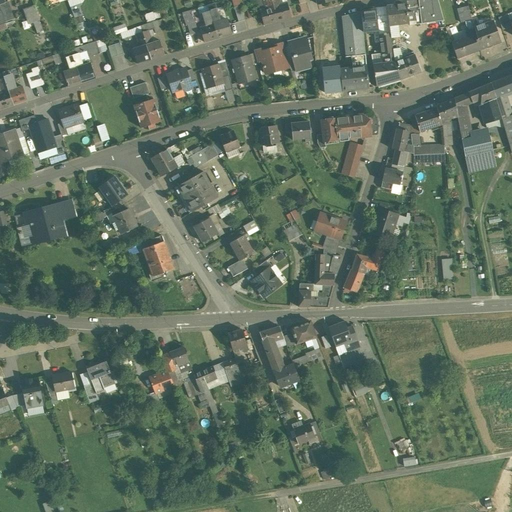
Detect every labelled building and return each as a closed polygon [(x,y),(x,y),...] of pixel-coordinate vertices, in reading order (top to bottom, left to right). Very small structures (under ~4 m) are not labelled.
[(271,0),(264,0),(267,9),(273,7),(271,0)] [(437,0),(417,0),(419,11),(413,12),(415,22),(415,25),(444,22),(437,0)] [(406,1),(394,3),(395,6),(386,7),(387,18),(389,26),(397,24),(408,23),(406,1)] [(412,1),(406,1),(408,23),(415,22),(413,12),(412,1)] [(5,3),(0,5),(0,7),(5,22),(14,19),(7,2),(5,3)] [(279,5),(273,7),(277,21),(291,18),(287,4),(287,3),(279,5)] [(34,5),(22,10),(26,21),(32,19),(33,23),(39,21),(34,5)] [(208,5),(191,10),(193,17),(203,14),(203,13),(210,11),(208,5)] [(468,6),(457,9),(460,22),(464,21),(471,19),(468,6)] [(273,7),(267,9),(260,11),(264,25),(277,21),(273,7)] [(386,7),(375,8),(375,10),(377,19),(387,18),(386,7)] [(215,9),(210,11),(213,24),(219,22),(215,9)] [(375,10),(361,12),(361,15),(363,32),(378,30),(377,19),(375,10)] [(210,11),(203,13),(203,14),(207,26),(213,24),(210,11)] [(153,13),(145,15),(147,22),(155,19),(153,13)] [(508,14),(498,18),(502,29),(511,26),(510,20),(508,14)] [(346,56),(365,54),(363,32),(361,15),(342,17),(346,56)] [(389,26),(387,18),(377,19),(378,30),(379,35),(390,34),(389,26)] [(471,19),(464,21),(467,29),(464,30),(467,37),(467,36),(475,33),(474,28),(471,19)] [(219,22),(213,24),(218,38),(231,34),(227,20),(219,22)] [(39,21),(33,23),(37,33),(43,31),(39,21)] [(492,22),(474,28),(475,33),(479,50),(500,43),(492,22)] [(207,26),(199,28),(204,43),(218,38),(213,24),(207,26)] [(397,24),(389,26),(390,34),(391,45),(399,44),(400,44),(397,24)] [(153,43),(148,30),(142,32),(146,45),(153,43)] [(464,30),(451,35),(451,37),(453,42),(467,37),(464,30)] [(142,32),(136,34),(140,47),(146,45),(142,32)] [(479,50),(475,33),(467,36),(473,53),(479,50)] [(390,34),(379,35),(381,53),(382,63),(382,65),(394,63),(393,62),(391,45),(390,34)] [(453,42),(451,42),(457,59),(473,53),(467,36),(467,37),(453,42)] [(305,39),(290,43),(293,57),(297,70),(308,67),(304,50),(308,49),(305,39)] [(153,43),(146,45),(151,60),(165,55),(160,41),(153,43)] [(110,57),(123,53),(120,42),(106,45),(110,57)] [(399,44),(391,45),(393,62),(403,59),(399,44)] [(140,47),(133,49),(138,64),(151,60),(146,45),(140,47)] [(277,46),(260,51),(263,61),(267,74),(284,69),(281,61),(278,47),(277,46)] [(287,58),(284,46),(278,47),(281,61),(287,59),(287,58)] [(260,49),(253,51),(257,63),(263,61),(260,51),(260,49)] [(403,59),(393,62),(394,63),(400,80),(421,72),(413,52),(405,55),(406,57),(403,59)] [(83,66),(79,53),(73,55),(77,68),(83,66)] [(381,53),(371,54),(372,65),(382,63),(381,53)] [(365,54),(346,56),(347,63),(341,63),(339,67),(342,91),(368,89),(365,54)] [(77,68),(73,55),(66,58),(70,70),(77,68)] [(248,55),(231,60),(238,84),(255,79),(248,55)] [(293,57),(287,58),(287,59),(290,68),(291,72),(297,70),(293,57)] [(287,59),(281,61),(284,69),(290,68),(287,59)] [(394,63),(382,65),(382,63),(372,65),(375,87),(400,80),(394,63)] [(83,66),(77,68),(82,83),(95,78),(90,64),(83,66)] [(218,64),(202,69),(207,89),(224,84),(222,77),(218,64)] [(325,92),(342,91),(339,67),(322,69),(325,92)] [(70,70),(63,73),(68,87),(82,83),(77,68),(70,70)] [(185,69),(167,76),(172,92),(184,88),(184,91),(192,89),(190,82),(186,71),(185,69)] [(192,69),(186,71),(190,82),(196,81),(192,69)] [(233,89),(228,75),(222,77),(224,84),(226,91),(233,89)] [(511,75),(490,84),(495,98),(502,95),(504,97),(505,94),(511,91),(511,75)] [(15,89),(11,76),(4,78),(8,91),(15,89)] [(166,88),(163,77),(157,79),(161,90),(166,88)] [(4,78),(0,79),(0,86),(2,93),(8,91),(4,78)] [(146,82),(130,88),(133,99),(149,93),(146,82)] [(490,84),(468,93),(472,103),(478,100),(481,106),(495,99),(495,98),(490,84)] [(15,89),(8,91),(13,105),(27,101),(22,86),(15,89)] [(2,93),(0,93),(0,109),(13,105),(8,91),(2,93)] [(472,103),(468,93),(460,97),(464,106),(472,103)] [(504,97),(502,95),(495,98),(495,99),(501,118),(501,119),(510,117),(510,116),(504,97)] [(460,97),(453,99),(457,117),(461,141),(470,139),(464,106),(460,97)] [(154,99),(134,105),(141,128),(161,122),(154,99)] [(453,99),(436,106),(437,109),(441,122),(442,121),(449,119),(457,117),(453,99)] [(495,99),(481,106),(486,123),(501,118),(495,99)] [(77,105),(60,111),(64,123),(65,128),(66,127),(83,122),(77,105)] [(437,109),(414,116),(420,132),(442,125),(441,122),(437,109)] [(511,115),(510,116),(510,117),(501,119),(511,154),(511,153),(511,115)] [(19,121),(22,132),(29,129),(28,126),(36,123),(34,116),(19,121)] [(327,120),(321,120),(323,135),(323,142),(325,142),(325,145),(337,144),(337,140),(347,139),(347,140),(349,140),(349,138),(369,136),(368,128),(369,127),(369,126),(371,123),(371,120),(368,118),(366,118),(362,116),(334,119),(332,117),(329,117),(327,120)] [(449,119),(442,121),(444,145),(451,144),(449,119)] [(36,123),(28,126),(29,129),(38,153),(56,147),(53,138),(47,120),(36,123)] [(308,121),(290,123),(292,133),(292,140),(305,139),(310,138),(308,121)] [(64,123),(58,125),(61,136),(68,134),(66,127),(65,128),(64,123)] [(95,125),(100,142),(108,139),(103,123),(95,125)] [(410,126),(399,124),(398,130),(408,132),(408,134),(411,135),(411,134),(410,126)] [(276,126),(259,128),(262,146),(274,144),(279,143),(276,126)] [(30,160),(20,129),(0,135),(0,159),(1,164),(10,161),(11,165),(30,160)] [(398,130),(397,130),(393,149),(395,150),(404,152),(405,144),(408,134),(408,132),(398,130)] [(234,132),(219,137),(226,154),(240,148),(234,132)] [(418,134),(411,134),(411,135),(411,145),(412,147),(413,147),(419,147),(418,134)] [(61,135),(53,138),(59,155),(67,152),(61,135)] [(323,135),(316,135),(317,144),(319,148),(325,148),(325,145),(325,142),(323,142),(323,135)] [(470,139),(461,141),(465,157),(491,151),(493,150),(489,135),(470,139)] [(350,143),(341,174),(353,178),(362,146),(350,143)] [(274,144),(262,146),(263,152),(275,150),(274,144)] [(411,145),(405,144),(404,152),(406,153),(413,154),(413,147),(412,147),(411,145)] [(212,145),(200,151),(206,162),(218,156),(212,145)] [(419,147),(413,147),(413,154),(413,156),(431,155),(431,146),(419,147)] [(444,146),(431,146),(431,155),(438,155),(444,155),(444,146)] [(166,150),(150,158),(161,177),(177,168),(166,150)] [(404,152),(395,150),(392,165),(403,168),(403,167),(406,153),(404,152)] [(491,151),(465,157),(467,169),(494,163),(491,151)] [(412,169),(403,167),(403,168),(402,172),(402,173),(399,185),(409,187),(412,169)] [(402,172),(384,169),(382,182),(393,184),(399,185),(402,173),(402,172)] [(202,172),(177,187),(192,213),(217,198),(202,172)] [(115,177),(99,188),(100,190),(106,197),(111,206),(112,206),(115,204),(127,195),(115,177)] [(393,184),(382,182),(381,188),(392,190),(393,184)] [(100,190),(94,194),(99,202),(106,197),(100,190)] [(72,203),(58,207),(61,220),(75,217),(72,203)] [(111,206),(104,211),(107,216),(118,208),(115,204),(112,206),(111,206)] [(217,205),(207,210),(211,216),(221,211),(217,205)] [(303,206),(290,213),(294,220),(306,213),(303,206)] [(58,207),(38,212),(37,210),(27,213),(29,224),(32,235),(42,232),(43,236),(53,234),(54,238),(65,235),(62,221),(61,220),(58,207)] [(128,209),(113,216),(121,234),(137,227),(128,209)] [(398,215),(378,209),(370,233),(390,240),(390,239),(393,229),(398,215)] [(104,211),(93,219),(94,225),(107,216),(104,211)] [(290,213),(287,215),(293,226),(297,224),(294,220),(290,213)] [(346,223),(321,214),(319,222),(316,232),(330,237),(340,240),(346,223)] [(209,218),(193,227),(202,243),(217,234),(218,236),(223,234),(217,223),(213,226),(209,218)] [(253,221),(243,227),(246,233),(257,227),(253,221)] [(29,224),(17,227),(20,238),(32,235),(29,224)] [(293,226),(284,231),(289,242),(302,235),(297,224),(293,226)] [(393,229),(390,239),(396,241),(399,231),(393,229)] [(161,235),(140,243),(143,251),(151,273),(149,274),(150,278),(151,277),(153,281),(161,278),(160,274),(174,269),(161,235)] [(243,236),(230,243),(240,261),(242,260),(253,254),(243,236)] [(340,240),(330,237),(326,238),(322,250),(323,250),(335,254),(340,240)] [(110,240),(99,243),(101,251),(113,246),(110,240)] [(140,243),(119,251),(121,259),(143,251),(140,243)] [(373,260),(370,259),(367,268),(377,271),(385,252),(376,249),(373,260)] [(335,254),(323,250),(323,255),(315,255),(315,273),(316,273),(316,285),(323,285),(333,285),(334,275),(336,275),(341,256),(335,256),(335,254)] [(370,259),(356,256),(351,272),(362,275),(365,267),(367,268),(370,259)] [(440,258),(441,279),(452,279),(451,258),(440,258)] [(240,261),(228,268),(233,277),(247,269),(242,260),(240,261)] [(267,260),(252,271),(257,277),(269,269),(272,267),(267,260)] [(257,277),(252,281),(256,287),(255,287),(259,292),(260,292),(264,297),(281,285),(276,279),(277,279),(273,274),(269,269),(257,277)] [(351,272),(344,288),(356,292),(362,275),(351,272)] [(327,308),(333,285),(323,285),(322,293),(311,293),(310,292),(298,291),(297,307),(327,308)] [(347,328),(344,321),(328,328),(336,347),(344,344),(357,339),(352,326),(347,328)] [(310,322),(298,325),(303,339),(304,342),(311,340),(316,338),(310,322)] [(298,325),(281,331),(286,345),(303,339),(298,325)] [(279,327),(259,333),(266,352),(275,349),(273,343),(277,341),(276,339),(283,337),(279,327)] [(242,330),(227,334),(232,350),(242,347),(242,349),(244,353),(248,352),(242,330)] [(321,337),(324,348),(329,346),(326,335),(321,337)] [(357,339),(344,344),(347,352),(360,348),(357,339)] [(183,348),(169,353),(173,365),(176,364),(177,366),(184,363),(188,362),(183,348)] [(275,349),(266,352),(269,360),(278,357),(277,355),(275,349)] [(321,350),(315,351),(316,358),(318,361),(324,359),(321,350)] [(315,351),(305,354),(306,356),(307,362),(316,358),(315,351)] [(256,352),(249,354),(253,363),(259,361),(256,352)] [(169,353),(162,355),(164,363),(167,362),(170,372),(175,370),(173,365),(169,353)] [(356,354),(345,358),(346,360),(348,365),(359,361),(356,354)] [(278,357),(269,360),(274,373),(284,369),(278,355),(277,355),(278,357)] [(306,356),(292,361),(293,365),(294,367),(307,362),(306,356)] [(243,357),(235,359),(238,368),(245,366),(243,357)] [(235,359),(223,363),(225,372),(229,371),(238,368),(235,359)] [(106,362),(86,369),(92,384),(95,394),(96,394),(105,390),(103,386),(113,383),(106,362)] [(193,375),(188,362),(184,363),(190,378),(194,376),(193,375)] [(284,369),(274,373),(280,387),(299,380),(294,367),(293,365),(284,369)] [(213,367),(193,375),(194,376),(200,393),(203,392),(209,390),(206,383),(217,378),(213,367)] [(170,372),(168,373),(173,387),(181,384),(175,370),(170,372)] [(167,371),(150,378),(156,394),(173,387),(168,373),(167,371)] [(71,372),(51,375),(52,381),(54,392),(55,391),(74,388),(71,372)] [(190,378),(183,380),(189,397),(200,393),(194,376),(190,378)] [(38,379),(21,382),(23,392),(24,398),(41,394),(38,379)] [(52,381),(45,382),(50,396),(56,395),(55,391),(54,392),(52,381)] [(92,384),(84,387),(90,403),(99,400),(96,394),(95,394),(92,384)] [(353,389),(356,396),(368,391),(365,384),(353,389)] [(156,394),(154,395),(154,397),(155,396),(156,399),(174,392),(173,387),(156,394)] [(3,389),(0,390),(0,407),(9,404),(6,398),(3,389)] [(209,390),(203,392),(209,405),(214,403),(209,390)] [(153,393),(150,394),(149,391),(146,392),(149,401),(149,402),(156,399),(155,396),(154,397),(154,395),(153,393)] [(23,392),(13,396),(17,408),(25,405),(24,398),(23,392)] [(146,392),(141,394),(144,403),(149,401),(146,392)] [(25,405),(26,409),(43,406),(41,394),(24,398),(25,405)] [(13,396),(6,398),(9,404),(11,410),(17,408),(13,396)] [(281,398),(274,401),(281,418),(287,415),(281,398)] [(315,422),(310,424),(314,437),(320,435),(315,422)] [(310,424),(293,430),(298,444),(315,438),(314,437),(310,424)] [(402,466),(415,464),(413,456),(401,458),(402,466)] [(52,511),(50,501),(41,503),(43,511),(52,511)]
